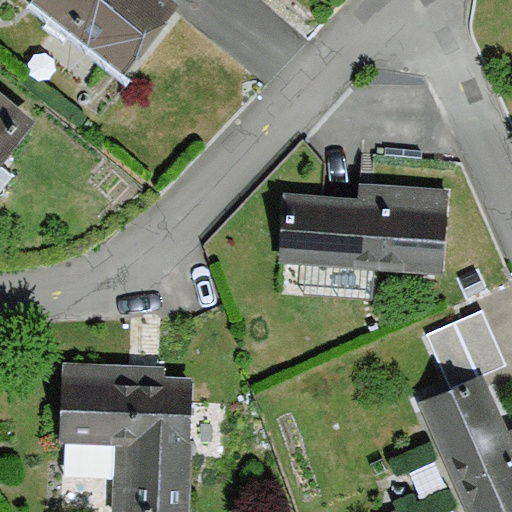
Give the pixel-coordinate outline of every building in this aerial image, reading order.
[(42,0),(125,64),(170,7),(160,0),(42,0)] [(0,149),(21,124),(0,106),(0,149)] [(285,199),(281,257),(441,269),(445,193),(387,189),(385,205),(285,199)] [(424,402),(472,511),(511,511),(511,454),(478,377),(506,365),(481,310),(426,335),(450,390),(424,402)] [(183,511),(189,384),(64,378),(62,437),(134,441),(131,511),(183,511)]
